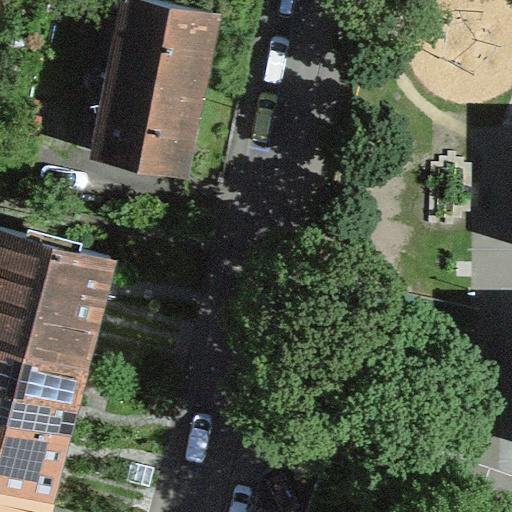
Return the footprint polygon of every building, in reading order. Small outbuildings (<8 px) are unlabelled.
[(126,0),(97,150),(180,167),(193,101),(212,7),(177,0),(126,0)] [(0,339),(82,361),(90,330),(110,255),(10,229),(0,268),(0,339)] [(0,409),(65,427),(68,415),(82,361),(0,339),(0,409)] [(65,427),(0,409),(0,480),(48,493),(51,480),(65,427)] [(0,480),(0,511),(42,511),(48,493),(0,480)]
